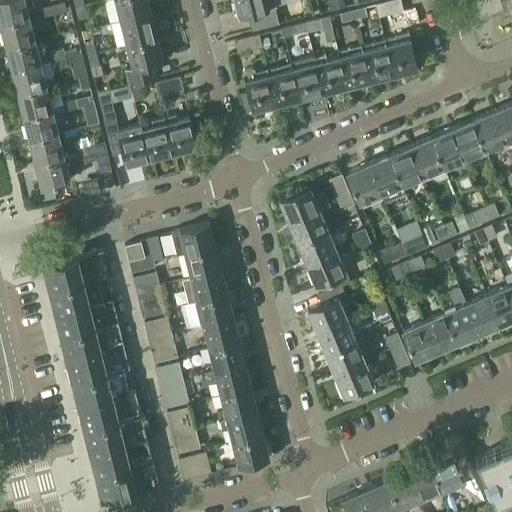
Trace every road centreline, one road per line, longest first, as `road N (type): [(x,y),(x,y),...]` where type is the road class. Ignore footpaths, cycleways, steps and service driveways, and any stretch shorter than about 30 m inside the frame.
road 1 (residential): [(305,471),(303,436),(235,179)]
road 2 (residential): [(235,179),(464,83)]
road 3 (residential): [(0,242),(235,179)]
road 4 (residential): [(305,471),(511,382)]
road 5 (residential): [(235,179),(192,0)]
road 6 (residential): [(161,511),(305,471)]
